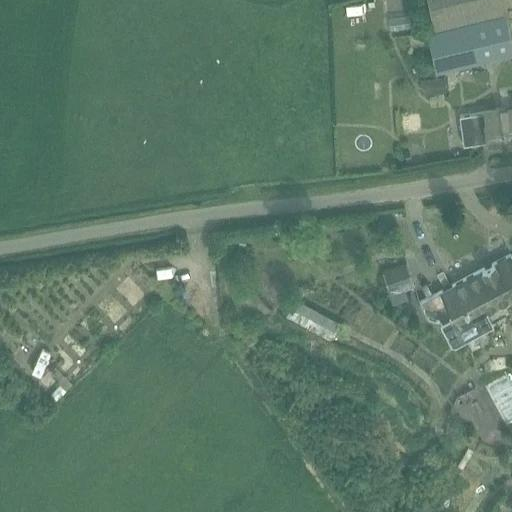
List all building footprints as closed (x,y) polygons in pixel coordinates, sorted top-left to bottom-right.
[(502,0),(428,0),(435,29),(427,31),(436,71),(511,53),(511,41),(506,14),(502,0)] [(511,109),(474,115),(478,143),(488,142),(488,146),(511,142),(511,109)] [(440,292),(449,309),(453,316),(436,325),(447,345),(451,346),(490,327),(483,314),(511,298),(511,265),(507,256),(440,292)] [(382,273),(387,289),(412,281),(406,264),(382,273)] [(303,307),(345,328),(353,311),(311,291),(303,307)]
